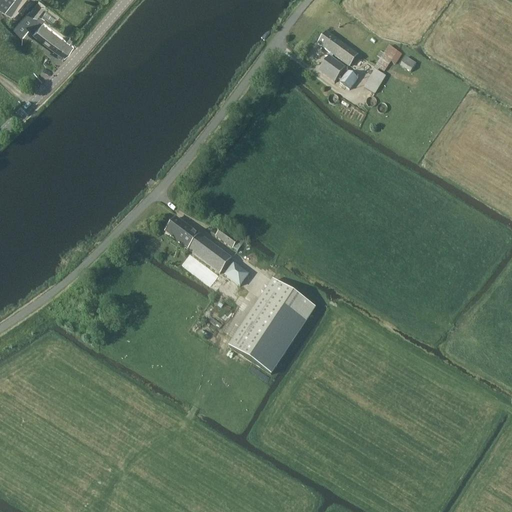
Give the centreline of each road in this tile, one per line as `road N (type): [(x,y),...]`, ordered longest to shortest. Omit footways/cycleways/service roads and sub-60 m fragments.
road 1 (unclassified): [(0,327),(132,215),(311,0)]
road 2 (tertiary): [(0,137),(129,0)]
